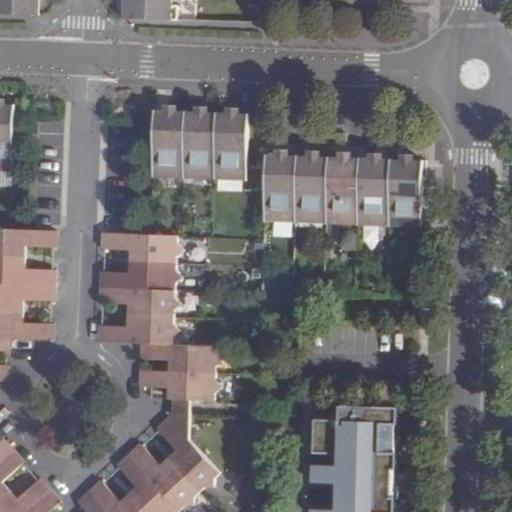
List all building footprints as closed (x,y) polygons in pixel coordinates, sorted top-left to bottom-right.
[(0,0),(0,14),(42,16),(42,0),(0,0)] [(124,0),(124,19),(175,21),(175,0),(124,0)] [(19,107),(0,106),(0,174),(17,175),(19,107)] [(189,113),(158,112),(155,180),(186,180),(189,113)] [(220,114),(189,113),(186,180),(217,182),(220,114)] [(250,183),(253,116),(220,114),(217,182),(250,183)] [(269,163),(270,150),(261,149),(258,149),(257,163),(269,163)] [(271,222),(298,223),(301,150),(273,150),(270,150),(269,163),(267,222),(271,222)] [(331,151),(301,150),(298,223),(329,224),(331,151)] [(362,153),(331,151),(329,224),(360,226),(362,153)] [(393,154),(362,153),(360,226),(391,226),(393,154)] [(425,155),(393,154),(391,226),(423,228),(425,155)] [(0,256),(28,257),(29,244),(56,245),(56,231),(15,230),(0,228),(0,256)] [(105,247),(133,247),(133,261),(180,263),(180,257),(185,251),(180,244),(180,235),(153,235),(106,233),(105,247)] [(28,257),(0,256),(0,283),(55,286),(56,272),(28,271),(28,257)] [(132,275),(104,274),(104,287),(180,290),(179,283),(186,278),(180,273),(180,263),(133,261),(132,275)] [(55,286),(0,283),(0,310),(29,312),(28,298),(55,299),(55,286)] [(180,290),(104,287),(103,301),(132,302),(132,315),(179,318),(179,309),(186,304),(179,300),(180,290)] [(29,312),(0,310),(0,337),(10,338),(55,340),(55,326),(29,325),(29,312)] [(132,329),(102,328),(101,342),(145,343),(179,344),(179,336),(185,332),(179,326),(179,318),(132,315),(132,329)] [(0,337),(0,351),(9,352),(10,338),(0,337)] [(179,344),(145,343),(144,357),(172,358),(171,371),(217,373),(218,373),(218,366),(224,361),(218,356),(218,346),(179,344)] [(0,364),(0,380),(8,381),(9,365),(0,364)] [(178,372),(144,370),(143,384),(171,385),(171,399),(173,399),(193,400),(217,400),(217,393),(223,388),(217,383),(217,373),(178,372)] [(192,414),(193,400),(173,399),(173,413),(192,414)] [(395,511),(396,496),(392,496),(393,469),(396,469),(397,451),(392,451),(393,423),(397,423),(397,406),(339,405),(338,420),(314,420),(313,452),(338,453),(337,466),(313,466),(312,482),(337,483),(336,510),(311,509),(311,511),(395,511)] [(168,418),(157,428),(178,450),(168,459),(198,492),(204,487),(211,486),(211,479),(218,473),(191,444),(192,414),(173,413),(168,413),(168,418)] [(0,459),(12,448),(3,437),(0,439),(0,459)] [(138,446),(128,455),(178,509),(184,504),(193,504),(192,497),(198,492),(168,459),(158,468),(138,446)] [(12,448),(0,459),(0,499),(15,485),(6,475),(23,459),(12,448)] [(128,455),(118,465),(138,487),(128,496),(143,511),(175,511),(178,509),(128,455)] [(15,485),(0,499),(0,511),(21,511),(49,487),(39,477),(22,494),(15,485)] [(98,483),(88,492),(106,511),(143,511),(128,496),(119,505),(98,483)] [(49,487),(21,511),(44,511),(50,507),(59,498),(49,487)] [(106,511),(88,492),(76,503),(84,511),(106,511)]
